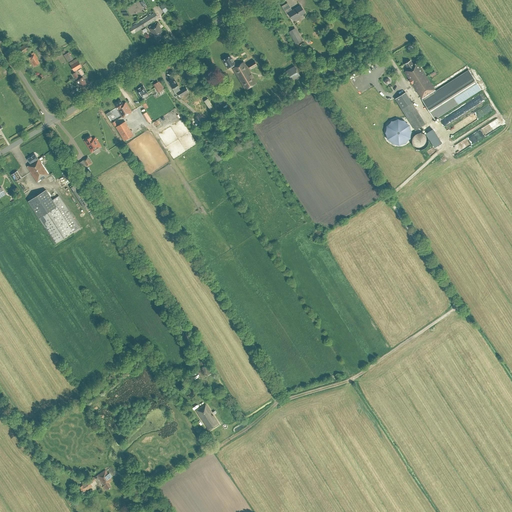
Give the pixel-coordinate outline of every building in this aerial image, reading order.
[(170,9),(165,2),(160,6),(164,13),(170,9)] [(292,11),(290,8),(288,4),(282,7),(288,17),(291,16),(294,20),(304,14),(300,6),(292,11)] [(133,34),(158,18),(155,12),(129,28),(133,34)] [(157,42),(163,38),(160,33),(163,31),(158,23),(149,28),(157,42)] [(294,29),(289,32),(295,44),(301,40),(294,29)] [(21,54),(29,49),(25,44),(17,49),(21,54)] [(31,54),(32,55),(28,58),(34,67),(40,63),(37,59),(38,58),(34,52),(31,54)] [(63,55),(68,63),(73,60),(68,52),(63,55)] [(230,56),(224,59),(223,60),(228,68),(232,66),(245,90),(256,83),(244,62),(236,66),(235,64),(230,56)] [(77,58),(72,62),(69,63),(74,72),(82,67),(77,58)] [(435,90),(433,87),(419,65),(418,66),(416,63),(413,65),(410,60),(405,64),(408,69),(404,72),(421,98),(423,101),(434,118),(480,88),(469,71),(436,92),(435,90)] [(251,69),(257,65),(254,61),(248,65),(251,69)] [(302,75),(307,71),(304,66),(298,70),(302,75)] [(296,87),(305,81),(302,76),(301,77),(295,67),(286,72),(296,87)] [(81,88),(87,84),(83,77),(79,79),(78,78),(79,77),(75,72),(72,74),(76,79),(77,81),(81,88)] [(180,97),(189,92),(186,87),(180,90),(177,85),(178,85),(173,78),(168,81),(170,84),(169,84),(175,94),(177,92),(180,97)] [(158,92),(163,89),(159,81),(153,84),(158,92)] [(140,97),(147,92),(143,86),(136,90),(140,97)] [(425,123),(405,92),(395,99),(415,130),(425,123)] [(479,99),(449,115),(453,122),(448,124),(450,128),(456,125),(455,124),(492,105),(485,93),(478,97),(479,99)] [(224,102),(224,101),(220,96),(212,102),(216,108),(224,102)] [(123,118),(132,112),(131,110),(126,102),(123,104),(120,99),(114,103),(121,116),(123,118)] [(213,106),(208,99),(204,101),(209,109),(213,106)] [(262,112),(271,107),(268,103),(260,108),(262,112)] [(154,120),(157,118),(151,109),(148,111),(154,120)] [(454,134),(454,143),(471,134),(475,132),(476,132),(478,130),(478,128),(481,126),(481,127),(485,125),(489,123),(490,123),(490,129),(492,132),(496,129),(496,122),(494,119),(493,120),(490,120),(490,117),(487,119),(487,115),(485,112),(485,120),(483,117),(454,134)] [(200,113),(195,116),(199,123),(204,120),(200,113)] [(194,129),(200,125),(194,117),(189,120),(194,129)] [(124,141),(134,135),(125,121),(116,127),(124,141)] [(434,148),(442,143),(433,129),(425,133),(434,148)] [(90,135),(83,139),(91,152),(93,151),(99,147),(101,146),(95,137),(92,139),(90,135)] [(224,157),(214,141),(208,145),(218,161),(224,157)] [(39,160),(38,159),(35,154),(27,159),(31,164),(27,166),(37,182),(49,174),(40,161),(45,157),(44,155),(41,157),(42,157),(39,160)] [(92,163),(88,156),(83,160),(87,167),(92,163)] [(21,178),(17,171),(11,175),(15,182),(21,178)] [(71,188),(92,220),(100,215),(79,182),(71,188)] [(59,196),(53,200),(46,190),(28,201),(56,243),(80,228),(59,196)] [(324,234),(321,230),(310,237),(313,241),(324,234)] [(201,368),(204,376),(211,374),(208,366),(201,368)] [(209,430),(218,423),(213,415),(212,416),(210,413),(211,413),(206,404),(196,410),(198,413),(207,427),(209,430)] [(111,467),(114,470),(112,471),(115,475),(120,471),(115,464),(111,467)] [(110,473),(108,474),(105,470),(97,475),(104,485),(103,486),(106,490),(112,487),(109,482),(112,480),(111,478),(112,477),(110,473)] [(82,486),(78,488),(82,492),(85,490),(85,491),(93,486),(91,483),(96,480),(93,477),(89,480),(81,485),(82,486)] [(143,493),(139,495),(141,498),(142,501),(143,501),(146,505),(150,502),(147,498),(146,498),(143,493)]
